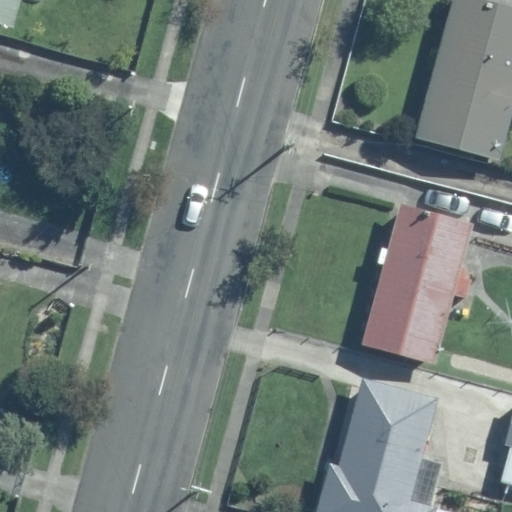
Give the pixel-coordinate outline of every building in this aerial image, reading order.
[(0,0),(0,29),(6,31),(14,0),(0,0)] [(511,7),(476,0),(445,0),(413,146),(503,166),(511,123),(511,7)] [(427,365),(466,223),(398,205),(360,347),(427,365)] [(328,461),(316,511),(472,511),(414,498),(438,400),(358,380),(338,464),(328,461)] [(511,401),(500,446),(505,447),(497,480),(511,483),(511,401)]
